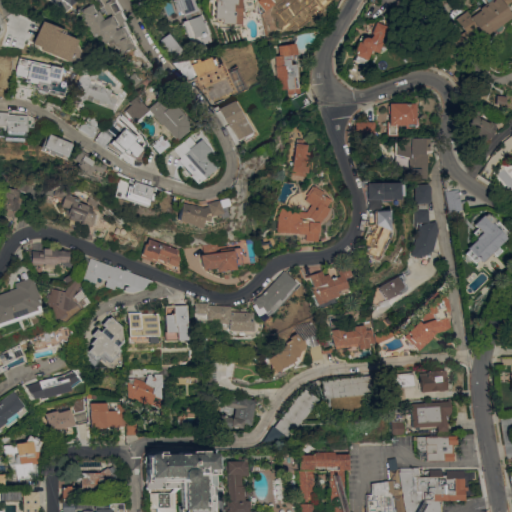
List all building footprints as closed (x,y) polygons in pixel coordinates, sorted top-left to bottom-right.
[(110,0),(118,12),(116,13),(121,21),(119,22),(121,26),(120,26),(126,35),(124,36),(131,47),(116,56),(113,51),(115,50),(111,44),(106,47),(103,42),(96,47),(75,13),(88,3),(90,7),(89,7),(91,10),(92,10),(93,11),(94,10),(100,20),(105,16),(105,15),(102,17),(90,0),(110,0)] [(177,12),(172,0),(193,0),(195,3),(194,4),(195,7),(196,6),(199,13),(197,13),(198,14),(200,14),(202,19),(200,20),(201,23),(203,22),(202,21),(204,20),(205,23),(203,23),(204,25),(206,24),(209,33),(200,36),(200,35),(198,36),(199,39),(201,38),(203,44),(200,46),(199,44),(192,47),(189,39),(188,39),(181,21),(186,19),(182,9),(177,12)] [(222,19),(215,19),(215,0),(252,0),(254,9),(241,8),(240,13),(241,13),(241,25),(233,25),(233,24),(222,24),(222,19)] [(257,0),(271,0),(273,2),(272,3),(273,4),(264,11),(257,0)] [(314,0),(313,1),(318,7),(310,14),(306,10),(296,18),(298,21),(289,27),(276,11),(276,10),(275,9),(277,7),(278,9),(279,9),(275,5),(281,0),(314,0)] [(511,0),(504,6),(511,17),(499,25),(500,27),(500,29),(499,31),(497,32),(495,31),(494,31),(493,29),(481,38),(475,28),(466,35),(469,40),(460,46),(454,38),(463,31),(454,19),(465,11),(467,14),(483,3),(481,0),(511,0)] [(351,60),(354,52),(352,51),(358,38),(359,36),(361,38),(362,37),(364,37),(367,38),(370,31),(366,32),(364,22),(368,22),(368,19),(376,17),(377,20),(382,20),(383,26),(384,26),(378,41),(379,42),(375,53),(368,50),(364,60),(364,59),(362,64),(351,60)] [(36,21),(59,30),(57,34),(71,40),(62,61),(34,50),(35,47),(27,43),(36,21)] [(158,41),(167,34),(183,53),(170,55),(158,41)] [(287,95),(286,89),(278,90),(277,80),(276,80),(273,56),(278,55),(276,46),(294,44),(295,54),(292,55),(292,59),(289,60),(289,64),(295,63),(296,77),(295,77),(297,87),(298,87),(299,93),(287,95)] [(13,68),(12,67),(13,62),(15,62),(16,57),(58,68),(57,72),(59,73),(56,83),(12,72),(13,68)] [(199,59),(203,63),(206,60),(211,66),(210,68),(220,79),(218,81),(222,86),(212,95),(208,90),(203,94),(199,88),(197,90),(195,87),(194,89),(180,76),(182,74),(199,59)] [(107,109),(86,101),(88,97),(83,95),(81,101),(66,95),(68,89),(69,90),(71,84),(69,83),(73,74),(75,75),(79,65),(93,70),(90,79),(96,82),(96,83),(101,85),(100,88),(106,90),(105,93),(112,96),(107,109)] [(172,137),(157,121),(156,121),(148,112),(143,116),(141,113),(131,122),(125,114),(123,115),(118,110),(120,109),(119,107),(125,102),(123,99),(130,93),(142,106),(158,91),(166,100),(167,99),(180,113),(179,114),(187,123),(172,137)] [(304,91),(310,101),(297,109),(291,99),(304,91)] [(493,94),(503,95),(502,104),(492,104),(493,94)] [(252,134),(242,140),(240,137),(236,139),(236,138),(232,140),(215,108),(229,100),(229,101),(233,99),(252,134)] [(417,129),(403,129),(404,126),(396,126),(396,136),(385,136),(385,121),(388,121),(388,113),(386,113),(386,105),(388,105),(388,103),(390,103),(390,102),(396,102),(396,103),(414,103),(414,117),(417,117),(417,129)] [(0,112),(7,112),(7,115),(25,116),(24,138),(2,137),(3,125),(0,125),(0,112)] [(136,136),(130,144),(131,144),(121,156),(113,149),(111,151),(104,146),(107,143),(106,142),(110,137),(109,137),(113,132),(106,125),(117,113),(130,124),(127,128),(136,136)] [(465,127),(474,114),(486,122),(487,120),(494,125),(492,128),(493,129),(485,141),(484,141),(479,148),(477,147),(476,149),(468,144),(475,134),(465,127)] [(77,128),(86,115),(99,123),(90,137),(77,128)] [(374,123),(373,136),(354,136),(355,123),(374,123)] [(50,153),(49,155),(38,150),(42,141),(44,141),(47,134),(70,144),(63,159),(50,153)] [(194,184),(187,176),(188,175),(176,160),(178,158),(171,150),(186,137),(193,144),(196,141),(203,150),(200,153),(213,168),(194,184)] [(394,178),(394,169),(407,167),(408,158),(389,153),(391,137),(426,138),(426,154),(425,179),(394,178)] [(304,176),(289,174),(290,168),(288,168),(289,161),(291,162),(294,138),(301,139),(301,144),(305,144),(304,151),(307,152),(306,156),(307,156),(304,176)] [(98,174),(93,170),(91,172),(89,171),(86,175),(82,172),(81,173),(74,169),(74,168),(73,167),(75,163),(72,161),(72,160),(71,159),(78,149),(103,167),(98,174)] [(460,210),(447,212),(443,186),(444,186),(443,179),(446,176),(457,185),(457,189),(457,190),(460,210)] [(150,188),(145,202),(126,195),(131,181),(150,188)] [(17,218),(4,215),(7,208),(5,207),(6,205),(2,204),(7,187),(19,191),(22,182),(30,184),(27,193),(25,192),(17,218)] [(397,182),(397,184),(400,184),(400,196),(397,196),(397,199),(388,199),(388,201),(377,201),(377,209),(366,209),(366,199),(365,199),(365,183),(366,183),(397,182)] [(425,184),(427,185),(428,186),(428,201),(427,202),(425,203),(414,203),(412,202),(411,201),(411,188),(412,186),(413,185),(425,184)] [(57,187),(58,185),(71,191),(71,193),(70,195),(74,196),(80,198),(79,202),(83,204),(85,198),(90,200),(87,206),(93,208),(92,212),(94,212),(95,214),(95,218),(93,223),(92,225),(94,226),(89,239),(78,235),(82,222),(78,220),(78,222),(68,219),(69,217),(66,216),(67,215),(64,214),(66,209),(68,210),(69,208),(61,205),(63,199),(54,196),(57,187)] [(309,204),(303,200),(305,196),(304,195),(309,187),(311,188),(312,186),(325,194),(324,197),(328,200),(324,207),(327,209),(317,224),(315,241),(303,240),(303,234),(296,234),(296,233),(275,231),(276,218),(280,207),(290,211),(304,211),(309,204)] [(204,221),(201,220),(201,222),(198,222),(197,228),(187,225),(188,224),(174,221),(179,203),(186,205),(186,204),(198,207),(203,207),(202,203),(214,200),(217,213),(205,216),(204,221)] [(428,222),(415,222),(415,211),(428,211),(428,222)] [(365,252),(361,250),(363,245),(361,244),(368,228),(370,229),(372,223),(373,224),(374,222),(372,222),(371,212),(385,212),(386,230),(389,231),(377,258),(374,259),(369,258),(369,255),(364,253),(365,252)] [(464,254),(468,250),(466,248),(475,240),(474,239),(476,237),(472,233),(477,228),(473,224),(482,215),(492,225),(497,221),(507,232),(503,236),(505,238),(496,247),(500,251),(494,257),(490,253),(480,263),(477,259),(473,263),(464,254)] [(410,256),(417,226),(434,221),(436,231),(431,251),(419,258),(410,256)] [(178,250),(175,256),(178,257),(175,267),(166,263),(166,261),(156,257),(154,262),(140,257),(145,243),(146,244),(148,238),(178,250)] [(215,272),(214,267),(201,269),(199,255),(203,254),(201,244),(216,242),(217,249),(215,249),(215,252),(219,252),(219,249),(232,248),(239,247),(240,254),(238,254),(240,263),(234,264),(234,269),(215,272)] [(41,264),(41,266),(29,265),(30,251),(41,252),(42,249),(68,251),(68,255),(75,256),(74,268),(66,267),(66,266),(62,266),(62,264),(58,264),(58,262),(55,262),(54,265),(41,264)] [(118,271),(121,272),(122,270),(151,281),(151,283),(149,282),(146,283),(141,289),(131,292),(126,292),(122,290),(123,287),(128,285),(122,283),(120,288),(113,286),(111,290),(103,286),(105,281),(95,277),(92,285),(81,280),(89,259),(113,269),(114,267),(119,269),(118,271)] [(308,287),(310,286),(306,275),(319,271),(320,272),(319,272),(320,276),(326,274),(327,279),(336,276),(334,269),(345,266),(348,276),(341,279),(345,292),(334,296),(335,296),(323,300),(323,301),(313,305),(308,287)] [(255,315),(250,305),(251,305),(249,302),(253,299),(252,298),(259,295),(282,271),(294,282),(282,294),(283,295),(278,300),(279,301),(268,312),(266,309),(255,315)] [(384,300),(377,288),(402,273),(404,276),(404,278),(403,279),(403,280),(405,285),(406,287),(405,289),(404,291),(397,293),(384,300)] [(0,293),(15,288),(14,283),(30,277),(39,305),(37,305),(39,311),(0,324),(0,293)] [(78,287),(84,295),(76,302),(72,297),(69,300),(76,304),(66,310),(63,310),(63,314),(64,316),(60,319),(59,318),(56,319),(45,305),(46,303),(44,302),(43,299),(46,294),(49,294),(50,289),(64,292),(71,280),(79,285),(78,287)] [(436,289),(437,291),(446,299),(448,310),(446,311),(447,317),(445,318),(448,326),(445,327),(446,328),(434,332),(428,336),(430,338),(417,351),(403,336),(407,332),(406,332),(418,321),(420,323),(433,319),(431,313),(428,314),(426,306),(422,303),(431,293),(436,289)] [(226,330),(226,326),(220,325),(220,323),(215,323),(215,320),(204,319),(204,322),(191,321),(191,307),(189,306),(189,302),(206,303),(206,305),(228,307),(227,311),(251,312),(250,331),(226,330)] [(185,323),(186,323),(187,340),(164,341),(163,315),(172,315),(171,306),(184,305),(185,323)] [(138,312),(138,313),(155,313),(156,343),(126,343),(125,312),(138,312)] [(88,334),(94,328),(98,331),(102,327),(99,324),(106,317),(107,318),(108,316),(119,327),(120,342),(115,348),(117,350),(114,353),(115,355),(112,358),(111,357),(106,362),(100,357),(93,365),(84,355),(90,346),(87,343),(92,338),(89,335),(88,334)] [(69,333),(65,335),(63,340),(66,342),(65,345),(63,348),(60,350),(53,354),(50,355),(33,359),(32,350),(31,350),(25,333),(64,323),(69,333)] [(320,345),(319,340),(331,337),(330,334),(331,334),(330,330),(343,328),(344,332),(353,330),(353,326),(363,325),(364,330),(370,329),(373,346),(357,349),(357,351),(352,351),(352,346),(332,349),(333,352),(322,354),(322,358),(313,361),(309,348),(320,345)] [(281,350),(280,348),(291,341),(289,338),(297,333),(302,341),(295,345),(298,350),(297,355),(292,358),(294,360),(279,369),(272,355),(281,350)] [(0,351),(17,344),(24,362),(0,372),(0,351)] [(418,374),(426,373),(426,370),(445,369),(446,389),(444,389),(443,391),(438,391),(436,390),(431,390),(431,391),(420,392),(418,374)] [(31,398),(24,387),(36,381),(61,376),(68,372),(75,379),(68,385),(68,390),(40,399),(39,396),(31,398)] [(412,373),(413,386),(387,388),(386,380),(394,374),(412,373)] [(126,383),(125,383),(125,378),(134,377),(143,382),(147,374),(161,374),(161,386),(159,386),(159,408),(150,404),(150,405),(144,403),(144,404),(137,401),(137,400),(132,398),(132,399),(126,397),(126,383)] [(372,376),(374,393),(323,398),(321,381),(372,376)] [(404,399),(389,400),(388,389),(403,387),(404,399)] [(304,388),(317,399),(287,437),(273,426),(304,388)] [(0,398),(12,390),(16,396),(16,397),(22,406),(4,419),(5,421),(0,424),(0,398)] [(74,412),(71,399),(84,395),(84,409),(74,412)] [(227,397),(241,400),(241,397),(255,400),(249,425),(241,423),(240,428),(230,426),(230,428),(213,425),(215,414),(231,417),(231,416),(230,416),(232,408),(234,408),(225,406),(227,397)] [(447,401),(447,398),(449,398),(450,414),(445,415),(446,430),(445,430),(445,433),(436,433),(435,426),(417,427),(417,429),(413,429),(413,427),(412,427),(410,427),(409,420),(411,420),(409,420),(408,412),(410,412),(410,410),(409,410),(408,406),(410,406),(410,403),(447,401)] [(92,402),(92,400),(97,400),(97,402),(107,402),(107,410),(117,410),(117,404),(123,403),(124,425),(119,425),(119,426),(90,428),(89,412),(90,412),(90,403),(92,402)] [(46,413),(56,411),(57,412),(69,409),(73,425),(65,427),(66,431),(61,432),(60,428),(59,429),(59,431),(49,434),(46,425),(50,424),(50,422),(48,422),(46,413)] [(136,435),(125,435),(125,420),(137,420),(136,435)] [(391,421),(402,421),(402,434),(391,434),(391,421)] [(37,450),(36,463),(35,463),(36,476),(16,479),(15,475),(11,476),(8,463),(5,458),(4,454),(3,445),(24,442),(28,435),(32,437),(33,436),(37,438),(37,439),(41,442),(37,450)] [(455,436),(455,444),(452,444),(452,461),(424,461),(424,450),(415,450),(415,441),(412,441),(412,436),(455,436)] [(348,447),(347,447),(347,449),(325,450),(325,442),(348,442),(348,447)] [(177,511),(177,508),(179,508),(179,488),(145,488),(144,457),(146,457),(146,454),(155,454),(155,451),(162,451),(162,453),(176,453),(176,451),(184,451),(184,453),(189,453),(189,450),(204,450),(204,453),(213,453),(214,458),(216,458),(216,464),(215,464),(215,473),(205,474),(205,483),(208,483),(208,488),(208,494),(211,494),(211,511),(177,511)] [(298,470),(299,470),(298,454),(313,454),(313,451),(334,451),(334,453),(347,453),(348,469),(344,469),(344,511),(328,511),(328,470),(313,471),(313,499),(307,499),(307,501),(302,501),(302,499),(298,499),(298,470)] [(229,476),(228,456),(247,456),(248,475),(229,476)] [(99,472),(98,470),(114,463),(119,476),(102,483),(102,488),(75,488),(75,499),(60,500),(60,487),(64,487),(64,485),(69,485),(69,487),(77,487),(77,473),(99,472)] [(403,511),(397,472),(398,471),(398,468),(444,467),(444,478),(463,478),(463,481),(465,481),(465,487),(463,487),(463,500),(439,500),(439,511),(403,511)] [(396,468),(402,511),(364,511),(364,494),(369,494),(369,483),(380,481),(389,480),(387,470),(388,469),(396,468)] [(260,511),(225,511),(225,509),(227,509),(227,506),(225,506),(225,500),(229,500),(229,485),(243,485),(243,500),(249,500),(249,506),(247,506),(247,510),(249,510),(249,511),(260,511)] [(18,492),(1,491),(0,499),(17,500),(18,492)] [(22,507),(22,492),(35,492),(35,511),(0,511),(1,511),(1,507),(22,507)] [(61,501),(74,501),(73,511),(70,511),(60,511),(61,501)] [(299,511),(299,503),(314,503),(314,511),(299,511)]
